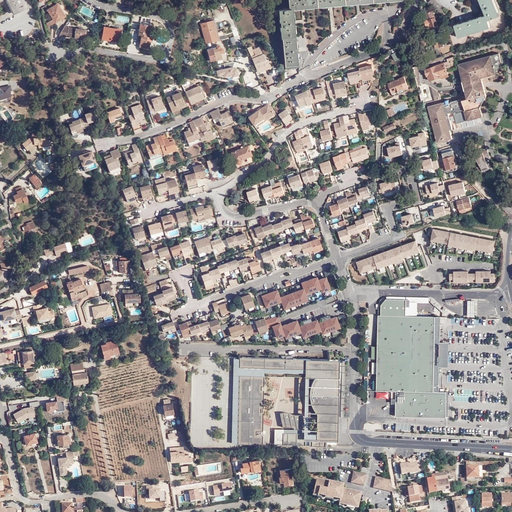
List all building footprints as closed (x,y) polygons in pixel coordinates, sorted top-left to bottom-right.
[(28,8),(24,0),(7,0),(14,15),(28,8)] [(291,9),(377,0),(288,0),(289,9),(278,10),(281,38),(282,38),(285,69),(299,66),(296,52),(291,9)] [(434,11),(440,16),(445,10),(433,0),(430,0),(427,5),(434,11)] [(500,15),(494,0),(481,0),(487,14),(456,23),(460,36),(491,26),(488,19),(500,15)] [(80,11),(92,17),(96,8),(85,3),(80,11)] [(64,17),(57,5),(49,10),(52,16),(54,19),(56,23),(64,17)] [(431,28),(437,26),(436,21),(432,11),(423,13),(425,18),(424,19),(424,20),(423,20),(425,27),(426,30),(427,30),(431,29),(431,28)] [(139,46),(149,48),(150,41),(151,41),(152,36),(148,36),(150,25),(140,23),(138,36),(137,39),(140,40),(139,46)] [(68,26),(65,25),(60,35),(59,36),(67,37),(68,28),(68,26)] [(114,38),(119,39),(120,31),(121,30),(120,30),(120,29),(120,28),(119,28),(118,28),(118,27),(117,28),(116,28),(115,29),(115,30),(109,29),(109,27),(103,26),(101,38),(114,40),(114,38)] [(71,28),(70,37),(84,38),(85,34),(86,33),(86,30),(83,29),(83,27),(77,27),(77,29),(71,28)] [(439,49),(439,51),(440,53),(452,50),(451,48),(451,44),(447,45),(446,40),(443,41),(439,42),(439,43),(435,44),(436,49),(439,49)] [(223,62),(222,59),(220,53),(222,53),(223,52),(223,51),(223,50),(223,49),(222,48),(221,48),(221,47),(220,46),(220,45),(219,45),(218,45),(217,45),(217,46),(217,47),(207,50),(210,61),(216,59),(216,61),(217,61),(218,63),(223,62)] [(256,69),(267,64),(262,54),(261,54),(258,48),(253,50),(251,46),(247,48),(256,69)] [(270,51),(267,46),(261,48),(264,54),(270,51)] [(468,95),(485,90),(482,78),(494,74),(496,74),(501,65),(501,64),(500,65),(499,63),(501,62),(499,54),(458,64),(461,76),(462,78),(466,89),(468,95)] [(0,68),(12,59),(5,56),(0,55),(0,68)] [(448,61),(444,63),(447,70),(458,67),(455,57),(448,59),(448,61)] [(233,60),(224,63),(224,66),(216,68),(218,76),(223,74),(224,79),(239,75),(236,64),(234,65),(233,60)] [(448,74),(451,73),(450,71),(447,72),(447,70),(444,63),(444,62),(424,69),(427,76),(428,75),(429,80),(441,76),(448,74)] [(372,65),(359,68),(359,71),(363,85),(369,83),(368,79),(373,78),(372,74),(372,72),(374,71),(372,65)] [(359,86),(363,85),(359,71),(348,73),(349,82),(357,80),(359,86)] [(495,76),(494,74),(482,78),(485,90),(487,89),(484,79),(495,76)] [(390,89),(392,93),(408,87),(404,76),(397,79),(393,78),(391,82),(388,83),(388,84),(390,89)] [(326,85),(329,96),(335,94),(346,92),(343,81),(329,84),(328,80),(325,81),(326,85)] [(12,97),(11,85),(0,87),(0,101),(11,103),(12,97)] [(185,91),(191,104),(195,101),(194,99),(203,95),(199,85),(185,91)] [(309,88),(309,89),(311,96),(313,95),(314,99),(324,97),(322,87),(312,90),(312,87),(309,88)] [(435,100),(441,98),(441,96),(440,96),(440,92),(438,91),(438,90),(432,87),(435,100)] [(311,96),(309,89),(294,96),(298,106),(305,103),(306,105),(310,103),(308,97),(311,96)] [(485,93),(485,90),(468,95),(470,100),(476,118),(480,117),(482,116),(480,107),(486,97),(485,93)] [(166,97),(171,108),(180,104),(181,105),(185,103),(180,91),(175,94),(166,97)] [(214,102),(211,95),(206,97),(209,104),(214,102)] [(470,100),(468,95),(467,95),(466,96),(466,97),(451,101),(450,101),(449,100),(446,101),(447,104),(446,104),(446,102),(428,106),(430,113),(470,100)] [(160,96),(147,100),(152,115),(156,113),(155,111),(155,109),(164,106),(160,96)] [(457,123),(476,118),(470,100),(430,113),(438,142),(442,141),(441,139),(441,138),(443,138),(447,137),(448,139),(452,138),(450,130),(453,129),(449,113),(452,112),(453,113),(454,112),(457,123)] [(134,114),(129,115),(132,124),(137,122),(136,121),(139,120),(141,123),(146,121),(140,104),(132,107),(134,114)] [(266,104),(247,116),(253,124),(262,117),(264,119),(273,113),(267,104),(266,104)] [(307,115),(316,111),(313,105),(304,109),(307,115)] [(181,107),(172,111),(174,117),(183,113),(181,107)] [(120,108),(107,112),(110,122),(115,121),(114,118),(115,117),(116,116),(122,114),(120,108)] [(210,112),(213,119),(215,118),(215,117),(217,116),(219,121),(222,128),(227,126),(226,125),(234,121),(229,110),(224,112),(225,113),(223,114),(223,113),(220,114),(218,109),(210,112)] [(285,109),(278,114),(283,123),(288,119),(290,122),(293,120),(285,109)] [(7,110),(2,114),(7,121),(12,116),(7,110)] [(94,111),(85,114),(86,117),(88,122),(97,119),(94,111)] [(358,113),(363,130),(370,128),(369,124),(373,123),(370,114),(363,116),(363,112),(358,113)] [(274,114),(273,113),(264,119),(262,117),(253,124),(255,127),(274,114)] [(348,134),(348,135),(358,133),(355,119),(351,120),(351,121),(349,122),(349,120),(348,115),(343,116),(348,134)] [(342,136),(348,134),(343,116),(339,117),(340,122),(340,123),(338,124),(338,122),(334,123),(337,135),(341,134),(342,136)] [(89,125),(88,122),(86,117),(73,121),(72,121),(72,123),(73,125),(69,126),(71,130),(76,128),(76,130),(78,135),(84,133),(82,127),(81,125),(83,125),(84,126),(89,125)] [(201,117),(193,120),(199,137),(200,140),(205,138),(206,140),(216,136),(214,132),(212,133),(209,126),(205,127),(204,123),(201,117)] [(455,130),(478,124),(476,118),(457,123),(453,124),(455,130)] [(187,141),(199,137),(193,120),(189,122),(190,126),(191,128),(188,130),(184,131),(187,141)] [(385,132),(396,127),(394,123),(388,125),(380,128),(381,131),(384,129),(385,132)] [(140,125),(133,128),(135,134),(138,133),(142,131),(140,125)] [(323,139),(332,137),(330,128),(320,131),(323,139)] [(296,132),(294,133),(295,135),(297,140),(296,140),(293,141),(296,149),(304,146),(301,138),(300,137),(298,130),(297,131),(296,132)] [(304,135),(300,137),(301,138),(310,135),(308,130),(303,132),(304,135)] [(32,136),(24,143),(21,138),(15,142),(12,138),(12,137),(13,137),(9,133),(7,134),(10,138),(19,150),(20,149),(19,148),(24,145),(28,150),(35,144),(39,143),(39,147),(43,146),(42,143),(50,142),(49,137),(44,137),(43,136),(38,137),(37,133),(32,133),(32,136)] [(424,133),(410,137),(413,147),(427,144),(424,133)] [(161,135),(157,136),(163,152),(176,148),(173,140),(169,141),(168,140),(168,138),(163,140),(161,135)] [(304,146),(305,149),(314,145),(310,135),(301,138),(304,146)] [(159,154),(163,152),(157,136),(153,138),(154,142),(155,144),(151,145),(151,143),(145,146),(149,156),(158,153),(159,154)] [(200,140),(199,137),(187,141),(189,145),(200,140)] [(230,148),(231,152),(246,146),(244,143),(230,148)] [(401,143),(387,147),(390,158),(404,154),(401,143)] [(141,159),(136,144),(132,145),(134,151),(130,152),(129,151),(125,153),(129,166),(134,164),(133,162),(141,159)] [(251,155),(248,145),(246,146),(231,152),(235,161),(235,162),(236,163),(237,163),(237,164),(238,164),(239,164),(239,163),(240,163),(241,163),(241,162),(241,161),(242,161),(242,160),(242,159),(242,158),(251,155)] [(350,152),(345,153),(348,161),(352,160),(353,162),(369,157),(366,147),(362,148),(350,153),(350,152)] [(117,157),(121,156),(119,148),(111,151),(111,154),(112,156),(105,159),(110,173),(121,169),(117,157)] [(491,159),(487,148),(482,150),(483,153),(475,156),(483,171),(489,169),(486,160),(491,159)] [(87,165),(92,164),(96,162),(92,151),(77,157),(81,168),(87,165)] [(342,164),(348,161),(345,153),(333,157),(337,166),(342,164)] [(435,154),(421,158),(424,169),(438,165),(435,154)] [(454,154),(443,158),(445,164),(441,165),(442,170),(446,169),(456,166),(453,156),(454,156),(454,154)] [(41,173),(48,169),(43,158),(36,162),(41,173)] [(217,158),(206,161),(209,171),(215,170),(215,168),(220,166),(217,158)] [(323,174),(333,170),(329,160),(320,164),(323,174)] [(199,164),(192,166),(194,172),(195,176),(199,175),(200,177),(205,176),(203,165),(199,166),(199,164)] [(320,178),(317,171),(314,173),(312,169),(301,173),(305,182),(309,181),(309,182),(320,178)] [(196,178),(195,176),(194,172),(191,173),(184,175),(188,189),(194,187),(193,185),(197,183),(196,178)] [(34,174),(29,178),(37,188),(42,184),(34,174)] [(289,180),(286,181),(288,189),(292,187),(298,185),(302,183),(299,174),(289,178),(289,180)] [(168,191),(165,181),(164,177),(155,180),(158,192),(164,190),(164,192),(168,191)] [(394,177),(380,181),(383,192),(397,188),(394,177)] [(175,179),(165,181),(168,191),(169,193),(174,192),(175,199),(180,198),(175,179)] [(438,180),(424,183),(427,194),(441,191),(438,180)] [(275,185),(271,186),(274,194),(275,197),(276,198),(280,196),(279,195),(285,193),(280,182),(275,184),(275,185)] [(153,199),(149,184),(140,187),(144,201),(153,199)] [(132,201),(137,199),(132,185),(123,189),(127,199),(130,197),(132,201)] [(271,186),(271,185),(262,189),(265,197),(270,195),(274,194),(271,186)] [(20,190),(17,191),(18,193),(13,195),(17,203),(23,200),(25,202),(29,200),(25,190),(23,191),(22,186),(19,188),(20,190)] [(360,192),(356,193),(358,200),(362,199),(362,197),(370,194),(367,186),(359,188),(359,190),(360,192)] [(254,199),(256,198),(259,197),(256,188),(249,191),(247,192),(251,202),(255,200),(254,199)] [(349,203),(359,200),(358,200),(356,193),(356,192),(350,194),(349,191),(345,193),(347,197),(349,203)] [(341,209),(350,205),(349,203),(347,197),(337,200),(341,209)] [(470,198),(457,202),(460,211),(461,215),(466,213),(465,209),(472,207),(470,198)] [(337,200),(337,199),(333,200),(335,204),(330,205),(334,216),(342,213),(341,209),(337,200)] [(445,202),(433,206),(436,216),(448,213),(445,202)] [(202,205),(194,207),(195,209),(197,216),(197,218),(198,220),(210,217),(209,212),(211,212),(209,204),(205,205),(205,207),(203,207),(203,206),(202,205)] [(176,216),(178,221),(178,222),(187,219),(185,210),(175,212),(176,214),(176,216)] [(364,214),(365,218),(367,223),(371,222),(377,220),(373,211),(370,212),(366,213),(364,214)] [(413,211),(401,214),(404,224),(415,221),(413,211)] [(213,218),(211,212),(209,212),(210,217),(198,220),(198,222),(213,218)] [(303,213),(300,215),(301,218),(302,221),(304,228),(305,228),(313,225),(310,217),(305,219),(304,217),(303,213)] [(170,214),(161,216),(164,227),(173,225),(173,223),(178,221),(176,216),(171,217),(170,215),(170,214)] [(281,221),(283,228),(292,225),(292,224),(290,217),(280,221),(281,221)] [(367,223),(365,218),(355,221),(356,223),(359,231),(363,230),(363,228),(368,226),(367,223)] [(35,227),(33,221),(32,222),(32,221),(26,223),(27,225),(22,226),(24,231),(35,227)] [(281,221),(271,225),(273,231),(274,232),(283,229),(283,228),(281,221)] [(295,223),(292,224),(292,225),(295,231),(304,228),(302,221),(295,223)] [(163,234),(160,222),(148,225),(151,237),(163,234)] [(349,222),(346,224),(347,228),(350,236),(360,232),(359,231),(356,223),(350,226),(349,222)] [(271,223),(261,227),(264,234),(273,231),(271,225),(271,223)] [(146,236),(143,225),(133,228),(135,239),(138,238),(138,240),(146,238),(146,236)] [(264,234),(261,227),(261,225),(249,229),(251,237),(256,235),(257,238),(264,236),(264,234)] [(351,238),(350,236),(347,228),(338,231),(342,241),(351,238)] [(496,241),(433,228),(431,242),(448,245),(448,248),(475,253),(475,250),(493,254),(496,241)] [(239,233),(235,234),(235,235),(238,243),(238,244),(242,242),(247,240),(244,232),(244,231),(242,232),(242,233),(239,234),(239,233)] [(228,246),(238,243),(235,235),(226,238),(226,239),(221,241),(223,247),(228,245),(228,246)] [(213,248),(210,241),(209,240),(208,237),(208,236),(194,241),(198,253),(204,251),(205,252),(213,249),(213,248)] [(214,240),(210,241),(213,248),(216,247),(218,252),(224,250),(223,247),(221,241),(220,238),(214,240)] [(309,241),(312,249),(313,251),(322,248),(318,238),(309,241)] [(188,240),(179,244),(183,255),(184,258),(188,256),(187,253),(192,251),(188,240)] [(67,247),(65,241),(63,242),(63,243),(53,246),(54,251),(56,256),(60,255),(59,249),(67,247)] [(309,241),(300,244),(302,251),(303,253),(312,249),(309,241)] [(416,241),(356,262),(360,274),(377,268),(378,270),(404,261),(403,259),(420,253),(416,241)] [(288,242),(279,246),(282,253),(291,250),(290,246),(288,242)] [(299,243),(290,246),(291,250),(292,255),(302,251),(300,244),(299,243)] [(170,247),(173,256),(178,254),(179,256),(183,255),(179,244),(170,247)] [(156,245),(151,246),(153,251),(154,254),(155,256),(159,255),(161,259),(166,258),(166,260),(171,258),(167,246),(158,249),(156,245)] [(44,249),(47,255),(53,253),(51,246),(44,249)] [(279,246),(269,249),(272,258),(273,259),(277,258),(276,255),(282,253),(279,246)] [(269,249),(260,253),(263,261),(272,258),(269,249)] [(155,256),(154,254),(153,251),(140,256),(146,271),(158,267),(155,256)] [(245,269),(249,268),(246,259),(246,257),(236,261),(239,267),(239,270),(244,268),(245,269)] [(251,257),(246,259),(249,268),(251,272),(253,276),(257,275),(255,271),(255,269),(260,267),(257,261),(255,261),(254,258),(252,259),(251,257)] [(118,272),(120,272),(124,272),(125,274),(130,273),(129,260),(124,260),(124,258),(122,258),(122,260),(116,260),(116,265),(119,265),(119,266),(118,267),(117,268),(117,270),(117,271),(118,272)] [(226,262),(229,269),(229,270),(239,267),(236,261),(236,259),(226,262)] [(229,269),(226,262),(217,266),(218,267),(219,273),(224,271),(225,276),(229,274),(228,269),(229,269)] [(87,265),(68,269),(69,274),(88,270),(87,265)] [(219,273),(218,267),(208,271),(208,272),(211,279),(215,278),(220,276),(219,273)] [(205,285),(212,283),(211,279),(208,272),(206,273),(203,274),(205,279),(203,280),(205,285)] [(453,274),(450,275),(449,282),(453,282),(453,284),(469,285),(468,282),(476,282),(476,284),(491,285),(491,283),(495,283),(494,274),(490,274),(490,272),(476,272),(476,274),(468,274),(468,272),(454,272),(453,274)] [(261,293),(265,305),(282,300),(283,306),(312,297),(310,291),(321,288),(322,290),(331,287),(326,274),(318,277),(318,275),(300,280),(302,287),(280,294),(278,287),(261,293)] [(47,287),(44,280),(30,288),(33,294),(47,287)] [(60,280),(54,283),(57,289),(63,285),(60,280)] [(75,281),(67,284),(66,285),(70,296),(72,300),(86,295),(84,288),(83,288),(80,280),(75,281)] [(111,288),(110,285),(109,281),(99,284),(101,291),(111,288)] [(171,287),(162,290),(163,292),(166,300),(166,301),(175,298),(171,287)] [(122,289),(123,295),(124,295),(124,297),(124,301),(139,300),(139,292),(132,293),(132,289),(122,289)] [(161,301),(166,300),(163,292),(153,295),(157,306),(162,304),(161,301)] [(249,293),(240,297),(244,308),(253,305),(249,293)] [(406,306),(406,299),(386,299),(381,304),(381,315),(378,315),(378,351),(377,359),(377,362),(377,373),(377,390),(392,391),(391,398),(396,398),(396,416),(446,417),(447,392),(439,387),(439,376),(440,367),(440,342),(441,316),(406,315),(406,306)] [(91,304),(93,317),(112,314),(110,301),(93,304),(93,303),(91,304)] [(221,314),(229,311),(226,302),(217,305),(216,301),(211,303),(214,311),(214,312),(219,310),(221,314)] [(41,304),(33,306),(35,311),(36,311),(37,314),(38,319),(49,317),(50,319),(55,318),(53,310),(48,311),(47,308),(42,309),(41,304)] [(17,320),(22,318),(20,310),(15,311),(14,308),(0,312),(2,321),(17,318),(17,320)] [(322,332),(340,326),(337,314),(319,320),(317,316),(299,322),(297,318),(281,323),(278,315),(270,317),(276,336),(285,334),(285,336),(301,331),(303,335),(321,329),(322,332)] [(258,332),(268,329),(263,317),(254,321),(258,332)] [(217,318),(207,322),(210,329),(210,330),(220,327),(219,325),(217,318)] [(171,331),(176,329),(173,320),(161,325),(163,331),(170,328),(171,331)] [(210,329),(207,322),(207,320),(197,323),(200,330),(201,332),(210,329)] [(178,324),(182,334),(183,337),(191,335),(190,334),(189,331),(188,326),(186,321),(178,324)] [(195,332),(200,330),(197,323),(191,325),(188,326),(189,331),(190,334),(195,332)] [(236,334),(242,332),(240,327),(240,325),(239,323),(228,327),(231,336),(236,334)] [(253,332),(250,323),(246,325),(240,327),(242,332),(243,334),(244,336),(249,334),(253,332)] [(448,367),(449,342),(440,342),(440,367),(448,367)] [(110,357),(119,355),(118,344),(113,345),(113,346),(108,347),(108,345),(104,345),(104,346),(102,347),(104,361),(110,360),(110,357)] [(23,364),(33,363),(32,353),(32,351),(18,353),(19,361),(23,361),(23,364)] [(240,358),(240,367),(310,368),(310,358),(293,358),(293,356),(282,355),(282,358),(240,357),(240,358)] [(328,359),(310,358),(310,368),(324,368),(324,377),(328,377),(328,416),(327,433),(325,433),(325,439),(338,440),(339,359),(329,359),(328,359)] [(70,365),(71,371),(83,369),(82,363),(70,365)] [(324,368),(310,368),(240,367),(239,374),(264,375),(308,376),(310,376),(324,377),(324,368)] [(83,369),(71,371),(73,385),(79,384),(88,382),(87,377),(86,377),(85,369),(83,369)] [(35,371),(25,373),(26,381),(36,379),(35,371)] [(264,375),(239,374),(238,443),(262,443),(264,375)] [(17,379),(17,376),(3,377),(3,387),(24,385),(24,378),(17,379)] [(324,377),(310,376),(309,416),(320,416),(319,430),(284,429),(283,444),(325,445),(325,439),(325,433),(325,416),(328,416),(328,377),(324,377)] [(85,402),(78,403),(79,410),(85,409),(84,405),(86,405),(85,402)] [(165,416),(174,415),(173,404),(163,406),(165,416)] [(35,419),(33,406),(13,409),(15,420),(29,418),(29,420),(35,419)] [(285,412),(280,412),(283,427),(287,426),(289,426),(291,426),(293,426),(294,427),(296,428),(297,428),(298,429),(300,429),(301,429),(303,429),(304,428),(306,428),(303,414),(301,414),(300,414),(299,414),(297,414),(296,414),(294,414),(293,413),(292,413),(291,412),(290,412),(289,412),(288,412),(287,412),(286,412),(285,412)] [(275,444),(283,444),(284,429),(275,428),(275,444)] [(27,445),(38,442),(35,433),(24,436),(27,445)] [(168,435),(169,441),(178,439),(176,433),(168,435)] [(62,445),(69,444),(67,434),(56,435),(57,440),(58,445),(62,445)] [(184,447),(170,448),(171,463),(192,462),(192,458),(188,458),(188,454),(187,450),(184,450),(184,447)] [(66,457),(58,458),(60,476),(67,474),(66,466),(69,465),(69,463),(74,463),(73,456),(74,456),(73,451),(66,452),(66,457)] [(250,471),(260,469),(259,463),(255,463),(254,460),(249,461),(245,462),(243,462),(244,466),(242,467),(242,472),(247,471),(250,471)] [(417,461),(400,462),(401,473),(418,472),(417,461)] [(467,478),(479,478),(478,467),(466,467),(467,478)] [(285,486),(293,484),(292,475),(291,470),(282,471),(283,478),(281,479),(280,479),(281,484),(284,483),(284,486),(285,486)] [(367,475),(354,472),(351,483),(364,486),(367,475)] [(450,489),(456,487),(455,482),(448,483),(446,473),(431,475),(432,479),(427,480),(429,493),(442,491),(443,496),(450,495),(450,489)] [(293,484),(285,486),(285,488),(294,486),(293,475),(292,475),(293,484)] [(390,480),(376,477),(373,488),(392,492),(390,480)] [(361,494),(357,493),(356,496),(353,495),(354,492),(353,491),(351,491),(350,491),(343,489),(343,486),(333,483),(331,482),(329,482),(328,485),(326,485),(327,482),(317,479),(314,493),(318,494),(318,496),(325,497),(325,499),(332,500),(332,498),(335,498),(335,500),(340,501),(339,502),(339,504),(344,506),(344,504),(347,505),(350,506),(350,507),(354,508),(358,509),(361,494)] [(220,492),(233,490),(232,482),(213,484),(214,495),(220,494),(220,492)] [(125,497),(126,501),(132,501),(131,484),(123,485),(123,488),(119,488),(120,497),(125,497)] [(165,501),(165,488),(159,488),(159,485),(146,485),(146,501),(165,501)] [(409,497),(419,495),(417,487),(405,489),(407,497),(409,497)] [(189,489),(190,500),(200,500),(199,489),(189,489)] [(482,507),(492,507),(492,501),(491,501),(491,499),(492,499),(491,494),(481,495),(482,507)] [(511,509),(511,501),(511,502),(511,497),(511,494),(501,494),(501,503),(506,503),(511,503),(511,506),(511,509)] [(452,499),(454,511),(467,509),(466,501),(461,502),(460,498),(452,499)] [(0,502),(0,511),(16,511),(15,507),(6,509),(2,509),(2,508),(1,502),(0,502)] [(73,511),(73,509),(73,503),(62,504),(62,511),(82,511),(83,509),(77,509),(77,511),(73,511)]
